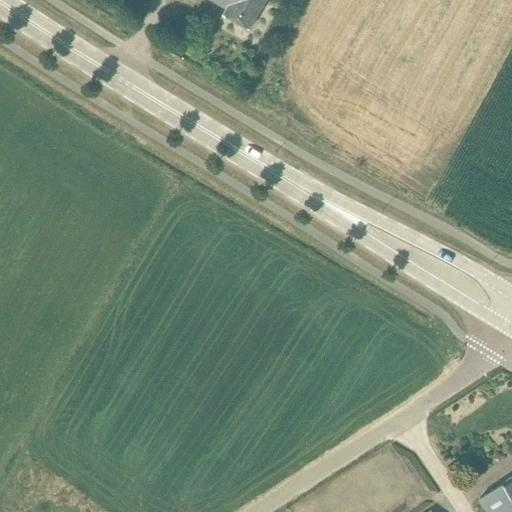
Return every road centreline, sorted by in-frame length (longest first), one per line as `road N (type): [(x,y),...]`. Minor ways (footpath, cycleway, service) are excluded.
road 1 (secondary): [(318,199),(0,2)]
road 2 (unclassified): [(259,511),(490,354),(511,330)]
road 3 (secondary): [(318,199),(337,224),(511,330)]
road 4 (secondary): [(511,293),(350,205),(318,199)]
